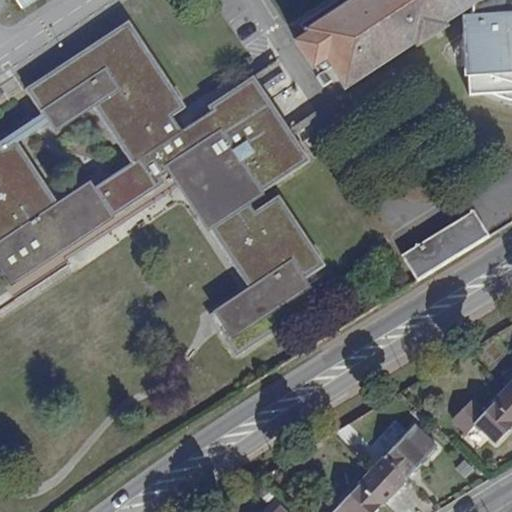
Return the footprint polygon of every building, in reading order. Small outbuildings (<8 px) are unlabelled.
[(14,0),(21,11),(37,0),(14,0)] [(511,0),(355,0),(308,31),(310,34),(297,42),(314,67),(327,59),(333,69),(344,87),(414,41),(416,45),(444,27),(441,23),(469,4),(471,21),(464,22),(462,23),(460,26),(459,30),(460,33),(463,36),(468,37),(469,66),(466,66),(467,96),(477,96),(477,89),(483,89),(491,95),(492,96),(505,101),(511,102),(511,0)] [(128,24),(94,47),(98,52),(132,30),(128,24)] [(217,225),(212,229),(252,290),(213,316),(222,330),(220,331),(235,357),(314,305),(299,282),(320,268),(276,201),(254,216),(245,203),(305,164),(295,148),(292,150),(263,104),(265,103),(252,80),(209,107),(211,110),(180,130),(171,115),(183,108),(132,30),(98,52),(94,47),(27,91),(43,115),(0,143),(0,248),(11,265),(30,253),(37,262),(50,254),(55,262),(123,218),(120,213),(161,186),(156,181),(186,161),(195,175),(187,180),(217,225)] [(327,59),(314,67),(319,76),(318,77),(324,87),(333,82),(327,73),(333,69),(327,59)] [(400,256),(416,283),(489,238),(473,211),(400,256)] [(511,428),(511,396),(506,391),(483,415),(470,402),(453,422),(467,435),(476,425),(497,444),(511,428)] [(413,428),(339,507),(335,511),(378,511),(436,449),(413,428)]
